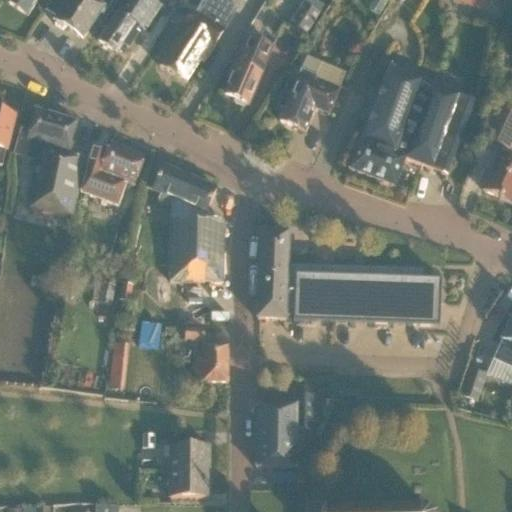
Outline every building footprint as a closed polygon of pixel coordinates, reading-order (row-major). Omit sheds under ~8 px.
[(8,0),(6,4),(27,18),(38,0),(8,0)] [(50,0),(43,12),(54,19),(50,23),(82,44),(103,11),(106,13),(115,0),(50,0)] [(126,18),(137,0),(117,0),(101,26),(105,29),(95,44),(122,60),(141,29),(126,18)] [(158,68),(186,85),(199,63),(203,65),(211,50),(212,50),(236,11),(217,0),(203,0),(194,15),(192,14),(181,31),(176,28),(160,55),(165,58),(158,68)] [(287,28),(303,38),(323,8),(310,0),(305,0),(302,5),(287,28)] [(471,0),(470,6),(481,10),(484,0),(471,0)] [(272,52),(250,43),(239,68),(233,65),(227,80),(230,81),(223,98),(235,103),(234,105),(243,109),(244,107),(248,108),(272,52)] [(278,124),(305,135),(314,112),(329,118),(341,89),(295,70),(278,109),(284,111),(278,124)] [(466,99),(449,93),(389,71),(361,146),(359,145),(348,173),(394,190),(403,163),(445,178),(473,102),(466,99)] [(511,146),(511,115),(496,108),(481,142),(508,155),(511,146)] [(25,212),(72,220),(84,160),(69,157),(72,147),(70,146),(76,125),(34,112),(28,133),(21,131),(14,158),(35,164),(25,212)] [(13,118),(0,114),(0,168),(1,169),(13,118)] [(144,158),(109,145),(108,150),(91,146),(80,188),(91,191),(88,200),(117,210),(125,186),(133,189),(144,158)] [(483,194),(509,206),(511,200),(511,158),(502,154),(483,194)] [(216,289),(220,289),(221,285),(222,225),(222,223),(210,218),(205,216),(216,192),(163,169),(152,194),(160,197),(158,203),(170,208),(170,225),(169,284),(169,288),(216,289)] [(260,234),(256,322),(285,323),(285,319),(293,319),(293,324),(429,329),(430,319),(439,319),(440,284),(421,283),(421,274),(287,269),(287,268),(288,236),(260,234)] [(91,303),(111,307),(114,287),(94,284),(91,303)] [(129,305),(132,289),(121,287),(119,303),(129,305)] [(216,289),(169,288),(169,314),(216,315),(216,289)] [(511,317),(501,342),(501,343),(492,362),(511,370),(511,317)] [(203,343),(203,331),(183,331),(183,343),(203,343)] [(118,344),(113,389),(126,391),(132,346),(118,344)] [(194,363),(194,386),(227,385),(227,351),(203,351),(203,363),(194,363)] [(459,398),(476,404),(485,377),(468,371),(459,398)] [(311,434),(311,400),(295,400),(295,409),(255,408),(255,473),(297,474),(298,434),(311,434)] [(154,451),(154,436),(142,436),(142,451),(154,451)] [(168,477),(209,477),(209,451),(168,451),(168,477)] [(209,477),(168,477),(168,502),(209,502),(209,477)]
